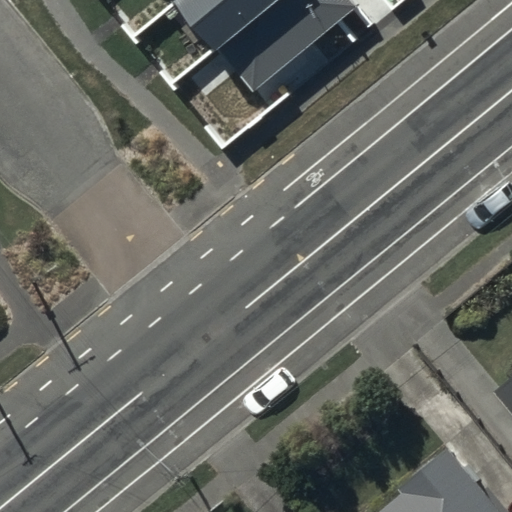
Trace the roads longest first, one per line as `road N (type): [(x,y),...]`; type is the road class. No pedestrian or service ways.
road 1 (secondary): [(511,90),(207,340)]
road 2 (residential): [(0,84),(207,340)]
road 3 (secondary): [(207,340),(0,510)]
